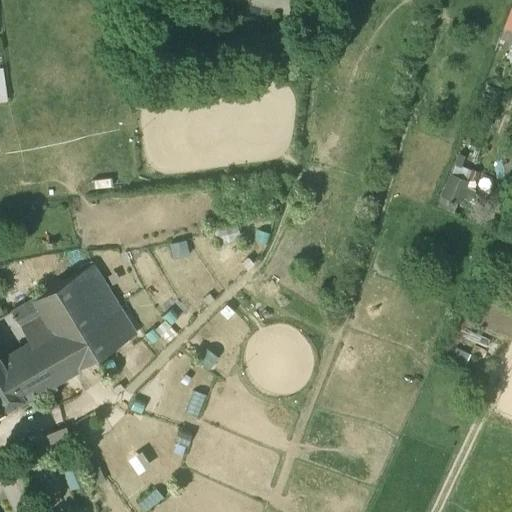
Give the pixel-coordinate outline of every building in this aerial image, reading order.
[(469,182),(450,174),(440,197),(459,204),(469,182)] [(127,333),(86,266),(8,315),(19,334),(40,320),(48,333),(18,351),(40,387),(127,333)] [(0,283),(0,302),(1,304),(20,293),(11,277),(0,283)] [(18,351),(1,362),(23,398),(40,387),(18,351)] [(1,362),(0,360),(0,405),(3,410),(23,398),(1,362)] [(47,433),(51,447),(71,440),(66,426),(47,433)]
